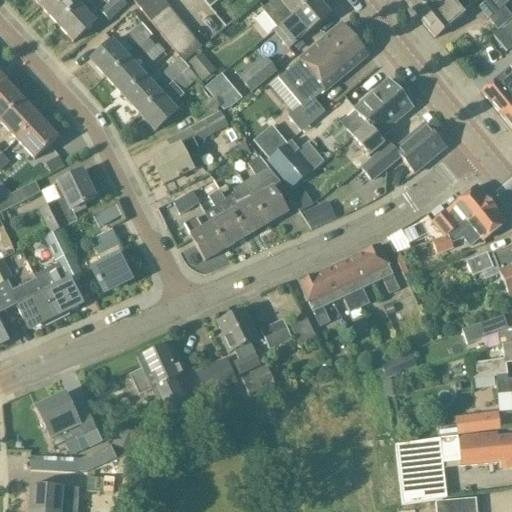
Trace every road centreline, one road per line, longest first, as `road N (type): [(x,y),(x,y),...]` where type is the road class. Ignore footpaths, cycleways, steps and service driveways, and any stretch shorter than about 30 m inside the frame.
road 1 (residential): [(183,310),(99,138),(0,27)]
road 2 (residential): [(183,310),(348,236),(405,203),(477,144)]
road 3 (residential): [(0,387),(183,310)]
road 4 (tertiary): [(477,144),(356,0)]
